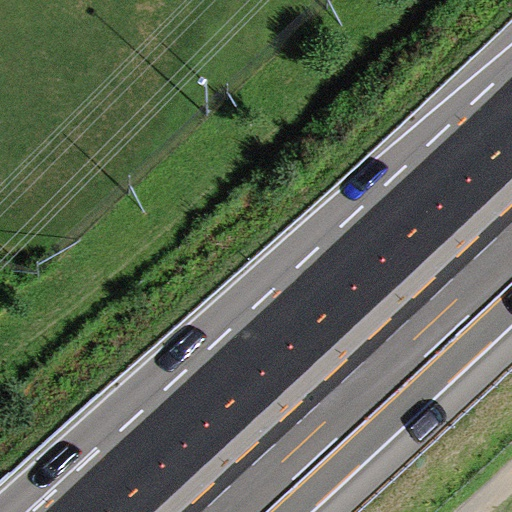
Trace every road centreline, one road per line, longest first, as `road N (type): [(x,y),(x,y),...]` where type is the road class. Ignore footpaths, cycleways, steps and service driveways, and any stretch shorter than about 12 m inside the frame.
road 1 (motorway): [(511,128),(95,511)]
road 2 (motorway): [(257,511),(511,274)]
